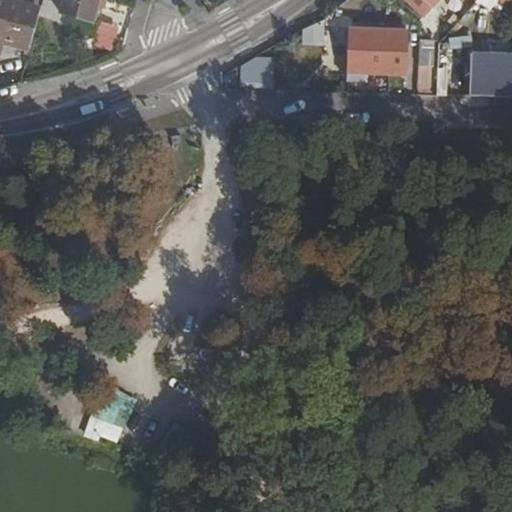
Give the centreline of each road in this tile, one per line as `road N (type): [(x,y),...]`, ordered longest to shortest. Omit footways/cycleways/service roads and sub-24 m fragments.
road 1 (track): [(0,334),(71,334),(139,371),(213,258),(210,104)]
road 2 (residential): [(156,69),(210,104),(511,129)]
road 3 (secondary): [(156,69),(0,121)]
road 4 (secondary): [(288,0),(156,69)]
